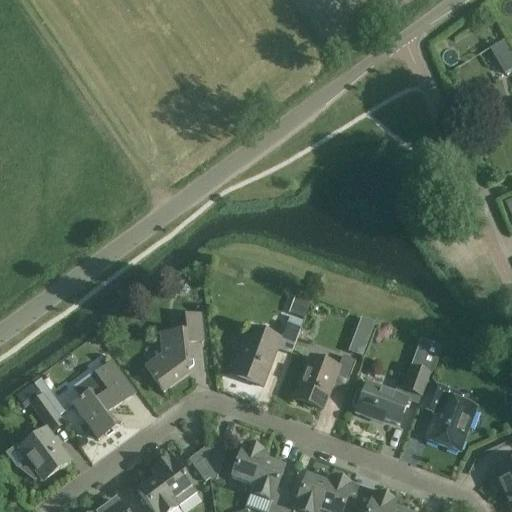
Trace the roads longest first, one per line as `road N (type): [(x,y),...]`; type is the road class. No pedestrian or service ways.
road 1 (unclassified): [(0,333),(455,0)]
road 2 (residential): [(482,511),(463,493),(211,401),(190,404),(52,511)]
